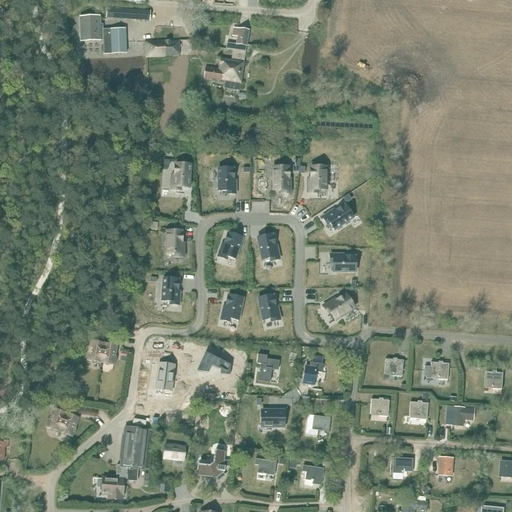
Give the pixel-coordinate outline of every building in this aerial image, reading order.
[(106,8),(106,18),(149,21),(150,11),(106,8)] [(100,16),(80,16),(81,40),(103,40),(104,54),(126,53),(125,28),(103,29),(103,24),(100,24),(100,16)] [(235,44),(245,46),(248,30),(233,28),(232,36),(237,37),(235,44)] [(178,41),(145,43),(146,57),(179,55),(178,41)] [(208,71),(207,80),(242,85),(245,63),(243,62),(246,48),(233,46),(231,60),(220,59),(218,73),(208,71)] [(180,188),(189,188),(190,165),(175,164),(174,176),(172,176),(171,190),(180,191),(180,188)] [(326,190),(326,167),(310,167),(310,179),(308,179),(309,193),(317,193),(317,190),(326,190)] [(288,168),(273,168),(273,191),(281,191),(281,194),(290,194),(290,180),(288,180),(288,168)] [(233,169),(218,169),(218,192),(226,192),(226,194),(235,194),(235,181),(233,181),(233,169)] [(334,231),(353,218),(345,205),(335,212),(334,210),(322,218),(327,225),(329,224),(334,231)] [(182,232),(166,232),(166,255),(175,255),(175,258),(184,258),(184,244),(182,244),(182,232)] [(235,260),(242,238),(228,233),(224,245),(222,244),(218,257),(226,260),(227,257),(235,260)] [(272,235),(257,238),(261,261),(270,259),(270,262),(279,260),(276,246),(274,247),(272,235)] [(332,264),(332,272),(355,272),(355,257),(343,257),(343,255),(330,255),(330,264),(332,264)] [(163,279),(161,301),(170,302),(170,305),(178,305),(179,292),(177,292),(178,280),(163,279)] [(334,320),(354,308),(346,295),(335,301),(334,300),(323,307),(327,314),(330,313),(334,320)] [(238,321),(243,299),(228,296),(225,307),(224,307),(221,320),(229,322),(230,319),(238,321)] [(272,296),(257,299),(262,321),(270,320),(271,322),(280,320),(277,307),(275,307),(272,296)] [(100,363),(104,343),(91,341),(89,351),(87,353),(87,358),(88,360),(87,361),(100,363)] [(116,346),(104,343),(100,363),(113,365),(115,363),(115,358),(115,356),(116,346)] [(204,353),(196,372),(208,373),(211,366),(220,370),(220,374),(229,375),(230,365),(204,353)] [(260,366),(258,382),(270,384),(272,371),(278,371),(279,362),(267,360),(267,357),(258,356),(257,365),(260,366)] [(402,361),(384,360),(383,374),(392,375),(392,377),(401,377),(402,361)] [(424,367),(423,377),(438,378),(437,380),(447,381),(448,364),(430,363),(430,367),(424,367)] [(159,364),(156,389),(170,391),(174,366),(159,364)] [(305,368),(303,385),(314,386),(315,373),(321,374),(322,365),(309,364),(309,369),(305,368)] [(503,374),(485,372),(484,387),(492,388),(492,389),(502,390),(503,374)] [(370,400),(370,414),(378,415),(378,417),(387,417),(388,401),(370,400)] [(409,403),(408,417),(417,418),(417,420),(426,420),(427,404),(409,403)] [(462,410),(462,409),(446,407),(445,425),(461,427),(461,419),(471,420),(472,411),(462,410)] [(59,433),(66,414),(54,409),(50,419),(48,421),(47,425),(47,427),(47,428),(59,433)] [(284,410),(262,410),(262,425),(274,425),(274,428),(284,428),(284,410)] [(78,418),(66,414),(59,433),(71,437),(71,436),(73,435),(75,431),(74,428),(78,418)] [(309,416),(308,421),(313,422),(312,429),(328,431),(329,418),(309,416)] [(116,466),(115,479),(123,479),(123,480),(137,481),(137,469),(143,470),(143,469),(149,470),(154,431),(124,428),(120,466),(116,466)] [(178,460),(183,461),(185,446),(165,444),(163,458),(178,459),(178,460)] [(196,474),(196,475),(197,474),(203,475),(203,476),(204,475),(210,476),(211,477),(211,476),(215,476),(217,480),(223,475),(220,472),(221,471),(223,471),(224,466),(221,466),(222,461),(223,460),(222,460),(223,452),(224,452),(223,451),(222,452),(215,451),(214,450),(213,451),(214,451),(213,458),(212,459),(213,459),(212,463),(211,464),(210,464),(209,465),(210,465),(208,466),(205,466),(205,465),(204,466),(198,465),(197,465),(197,466),(196,474)] [(440,458),(439,476),(451,477),(452,458),(440,458)] [(255,459),(254,465),(258,466),(257,473),(273,475),(275,462),(259,460),(255,459)] [(392,459),(392,473),(401,474),(401,472),(402,472),(402,477),(405,477),(405,472),(412,473),(412,459),(392,459)] [(511,462),(501,462),(500,477),(511,477),(511,462)] [(302,466),(301,472),(305,473),(304,480),(310,481),(312,482),(311,485),(320,486),(323,469),(302,466)] [(102,478),(101,495),(109,495),(109,499),(122,500),(123,480),(123,479),(115,479),(102,478)] [(159,484),(158,492),(169,493),(170,486),(159,484)] [(408,502),(407,511),(408,511),(409,511),(413,511),(431,511),(432,504),(408,502)]
